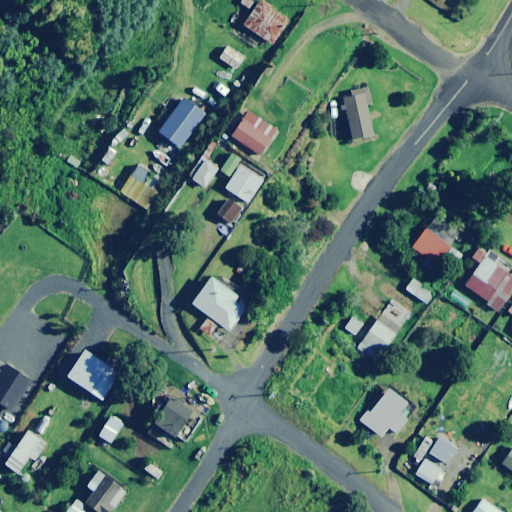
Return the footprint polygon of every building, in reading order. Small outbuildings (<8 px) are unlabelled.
[(286,19),(260,0),(257,0),(241,24),(268,43),(286,19)] [(243,56),(225,45),(218,58),(235,69),(243,56)] [(369,103),(367,87),(342,92),(350,139),(371,136),(365,104),(369,103)] [(203,114),(182,98),(156,131),(178,148),(203,114)] [(274,131),(246,112),(229,136),(257,155),(274,131)] [(165,154),(153,145),(147,151),(159,161),(165,154)] [(217,167),(200,156),(186,177),(203,188),(217,167)] [(158,178),(138,163),(130,175),(150,189),(158,178)] [(261,179),(238,165),(223,188),(246,202),(261,179)] [(449,245),(426,228),(412,247),(434,264),(449,245)] [(461,254),(450,248),(446,255),(456,262),(461,254)] [(511,289),(511,276),(484,256),(463,285),(497,310),(511,289)] [(235,296),(210,277),(190,303),(228,331),(244,308),(232,300),(235,296)] [(434,292),(411,277),(404,289),(426,304),(434,292)] [(215,326),(205,318),(197,327),(207,336),(215,326)] [(359,324),(351,318),(344,328),(353,334),(359,324)] [(393,334),(375,321),(357,348),(375,361),(393,334)] [(118,373),(83,350),(65,377),(100,400),(118,373)] [(0,406),(10,413),(30,380),(5,364),(0,371),(0,406)] [(406,403),(388,388),(360,421),(379,436),(387,427),(394,433),(406,419),(398,413),(406,403)] [(201,416),(170,395),(152,422),(183,443),(201,416)] [(121,423),(109,416),(97,435),(109,443),(121,423)] [(45,443),(26,430),(3,464),(16,473),(28,456),(33,460),(45,443)] [(511,447),(500,463),(511,471),(511,447)] [(103,511),(120,489),(96,471),(85,486),(92,492),(84,503),(95,511),(103,511)] [(500,511),(481,498),(471,511),(500,511)] [(82,504),(73,499),(65,511),(82,511),(79,510),(82,504)]
